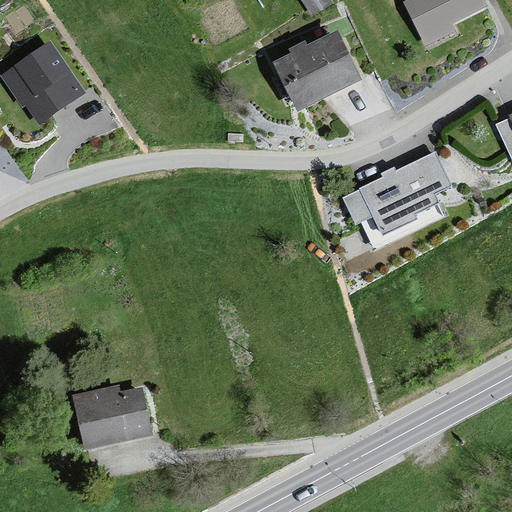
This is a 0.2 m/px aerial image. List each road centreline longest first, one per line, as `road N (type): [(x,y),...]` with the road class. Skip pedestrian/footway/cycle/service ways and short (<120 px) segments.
road 1 (residential): [(0,215),(69,181),(200,164),(300,165),(379,146),(511,63)]
road 2 (tertiary): [(511,375),(258,511)]
road 3 (track): [(348,462),(324,443),(101,469)]
